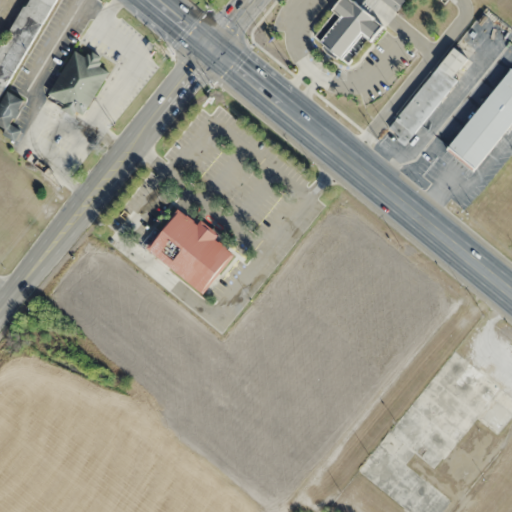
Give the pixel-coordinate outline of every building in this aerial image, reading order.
[(25,0),(0,47),(0,99),(54,0),(25,0)] [(404,0),(374,0),(368,9),(355,0),(340,0),(311,38),(352,68),(404,0)] [(471,60),(453,46),(389,130),(407,144),(471,60)] [(65,50),(37,94),(75,118),(102,75),(92,69),(94,65),(92,63),(94,60),(85,55),(83,58),(80,56),(78,59),(65,50)] [(476,173),(511,123),(511,69),(509,68),(447,151),(476,173)] [(22,129),(12,125),(25,99),(7,91),(0,104),(0,124),(6,128),(3,135),(16,141),(22,129)] [(178,208),(146,248),(204,294),(234,256),(215,240),(220,234),(202,220),(199,225),(178,208)]
